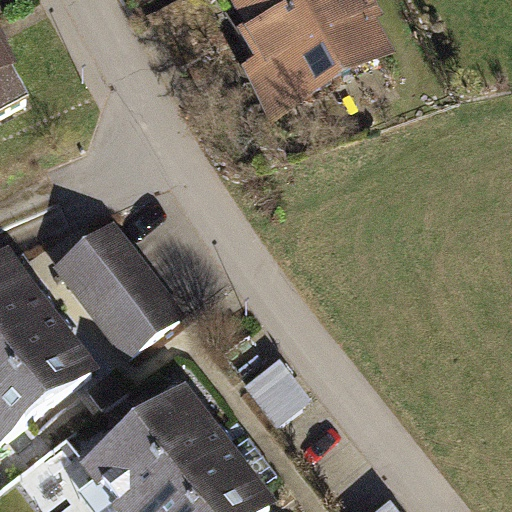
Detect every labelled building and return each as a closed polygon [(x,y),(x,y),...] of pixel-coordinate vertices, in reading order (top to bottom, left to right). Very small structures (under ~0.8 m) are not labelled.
[(232,0),(269,66),(248,77),(277,129),(398,61),(381,31),(390,26),(375,0),(232,0)] [(0,123),(32,106),(16,77),(25,72),(0,26),(0,123)] [(113,225),(57,270),(130,360),(186,316),(113,225)] [(0,269),(0,362),(60,315),(14,258),(0,269)] [(0,362),(0,449),(4,454),(106,372),(60,315),(0,362)] [(311,405),(279,366),(246,393),(278,432),(311,405)] [(83,481),(107,511),(161,511),(231,456),(185,399),(83,481)] [(161,511),(275,511),(231,456),(161,511)]
